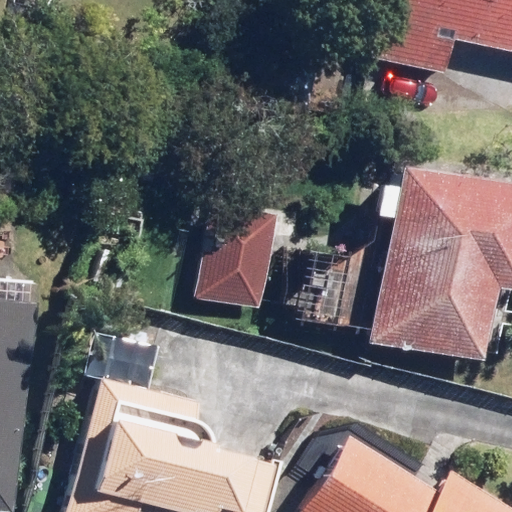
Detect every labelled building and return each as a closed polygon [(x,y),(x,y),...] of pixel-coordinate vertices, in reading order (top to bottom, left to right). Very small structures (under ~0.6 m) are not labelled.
[(511,0),(366,0),(358,46),(452,64),(457,35),(511,45),(511,0)] [(368,57),(277,39),(266,96),(357,114),(368,57)] [(511,172),(407,152),(403,173),(378,168),(370,208),(395,213),(370,340),(478,362),(495,276),(511,279),(511,172)] [(259,304),(277,213),(215,200),(196,291),(259,304)] [(41,298),(0,293),(0,504),(18,506),(41,298)] [(89,363),(87,368),(49,511),(269,511),(284,456),(194,432),(204,393),(89,363)] [(511,511),(511,506),(455,470),(442,490),(349,431),(298,511),(300,511),(511,511)]
